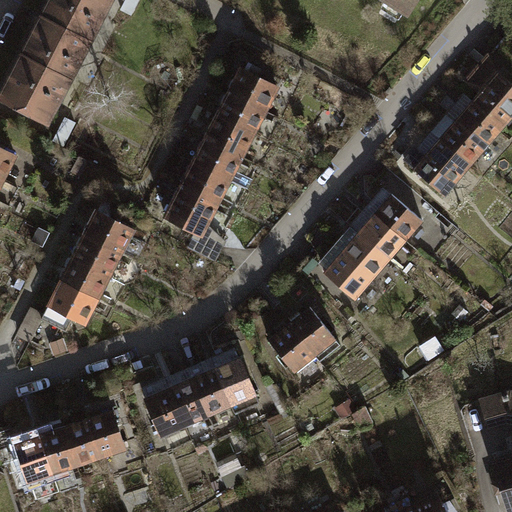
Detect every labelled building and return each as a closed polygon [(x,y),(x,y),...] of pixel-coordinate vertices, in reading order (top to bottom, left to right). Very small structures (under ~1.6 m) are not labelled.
[(42,0),(36,13),(91,41),(111,0),(42,0)] [(147,0),(129,0),(122,16),(136,23),(147,0)] [(375,0),(385,6),(380,13),(401,26),(405,19),(410,22),(423,0),(375,0)] [(36,13),(14,56),(69,84),(91,41),(36,13)] [(511,32),(491,59),(511,75),(511,32)] [(14,56),(0,84),(0,103),(47,127),(69,84),(14,56)] [(463,86),(475,96),(510,128),(511,125),(511,86),(506,81),(511,75),(491,59),(488,57),(463,86)] [(237,71),(225,95),(266,116),(279,91),(237,71)] [(225,95),(212,120),(254,141),(266,116),(225,95)] [(475,96),(453,120),(489,152),(510,128),(475,96)] [(212,120),(200,145),(241,166),(254,141),(212,120)] [(453,120),(432,145),(468,176),(489,152),(453,120)] [(80,128),(67,121),(54,146),(68,153),(80,128)] [(200,145),(188,170),(229,190),(241,166),(200,145)] [(414,148),(402,161),(446,200),(468,176),(432,145),(422,155),(414,148)] [(0,180),(4,182),(16,158),(0,150),(0,180)] [(91,166),(81,160),(72,177),(83,182),(91,166)] [(188,170),(175,194),(216,215),(229,190),(188,170)] [(407,246),(435,213),(390,175),(378,188),(390,198),(374,217),(407,246)] [(20,191),(4,182),(0,180),(0,210),(8,215),(20,191)] [(175,194),(163,219),(198,236),(190,252),(218,266),(227,248),(205,237),(216,215),(175,194)] [(93,214),(81,238),(122,258),(134,234),(93,214)] [(390,265),(407,246),(374,217),(357,237),(390,265)] [(373,285),(390,265),(357,237),(340,257),(373,285)] [(81,238),(69,262),(110,281),(122,258),(81,238)] [(356,305),(373,285),(340,257),(323,277),(356,305)] [(69,262),(58,286),(99,305),(110,281),(69,262)] [(32,312),(18,340),(33,347),(44,324),(64,333),(70,321),(87,329),(99,305),(58,286),(42,317),(32,312)] [(467,311),(460,305),(450,316),(457,322),(467,311)] [(325,367),(345,351),(311,308),(291,324),(321,362),(325,367)] [(301,378),(321,362),(291,324),(271,340),(301,378)] [(65,341),(49,346),(53,362),(70,358),(65,341)] [(237,418),(262,408),(239,352),(215,362),(235,411),(237,418)] [(210,421),(235,411),(215,362),(190,372),(210,421)] [(185,431),(210,421),(190,372),(165,382),(185,431)] [(161,441),(185,431),(165,382),(141,392),(161,441)] [(274,390),(270,393),(283,418),(288,416),(274,390)] [(489,432),(507,426),(511,426),(511,395),(503,394),(479,402),(489,432)] [(116,411),(91,419),(104,461),(129,453),(116,411)] [(368,412),(355,418),(363,433),(375,427),(368,412)] [(91,419),(66,428),(79,469),(104,461),(91,419)] [(66,428),(41,436),(54,477),(79,469),(66,428)] [(41,436),(16,444),(29,486),(54,477),(41,436)] [(511,511),(511,457),(492,463),(506,511),(511,511)] [(416,511),(449,511),(440,493),(414,506),(416,511)]
